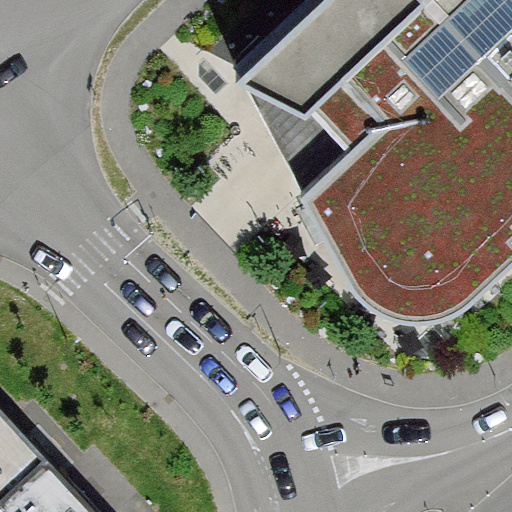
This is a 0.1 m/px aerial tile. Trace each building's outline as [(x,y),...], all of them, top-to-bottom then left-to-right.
[(429,0),(322,0),(244,70),(313,192),(357,150),(316,107),(429,0)] [(511,79),(438,0),(429,0),(316,107),(357,150),(313,192),(357,282),(376,301),(407,315),(445,315),(474,304),(511,268),(511,79)] [(511,0),(438,0),(511,79),(511,0)] [(0,511),(88,511),(0,422),(0,511)] [(97,454),(151,511),(180,511),(181,511),(114,438),(97,454)]
